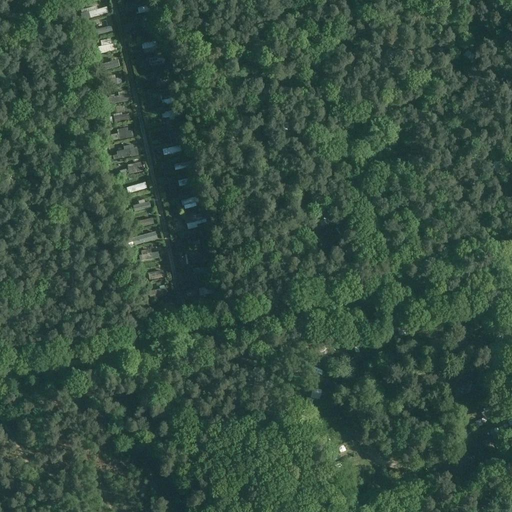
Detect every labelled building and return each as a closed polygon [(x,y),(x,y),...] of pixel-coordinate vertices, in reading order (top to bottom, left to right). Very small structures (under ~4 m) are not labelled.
[(97,37),(114,30),(105,8),(98,10),(96,5),(85,9),(97,37)] [(152,13),(151,5),(137,7),(138,15),(152,13)] [(141,30),(151,28),(150,20),(140,22),(141,30)] [(115,43),(112,44),(110,38),(97,42),(100,54),(117,50),(115,43)] [(163,57),(150,58),(150,66),(164,65),(163,57)] [(121,78),(108,79),(109,87),(122,86),(121,78)] [(171,92),(159,96),(165,112),(177,107),(171,92)] [(127,93),(109,95),(111,103),(128,101),(127,93)] [(164,119),(179,115),(177,109),(162,113),(164,119)] [(170,141),(185,137),(182,126),(167,130),(170,141)] [(161,145),(163,155),(181,153),(180,140),(171,141),(171,144),(161,145)] [(117,151),(117,158),(139,156),(138,146),(124,146),(124,151),(117,151)] [(129,174),(143,171),(141,162),(127,165),(129,174)] [(193,162),(174,164),(175,170),(193,168),(193,162)] [(128,194),(148,188),(146,182),(126,187),(128,194)] [(181,201),(184,210),(201,205),(198,196),(181,201)] [(185,218),(187,225),(200,223),(199,215),(185,218)] [(137,221),(138,228),(154,225),(153,217),(137,221)] [(141,242),(158,240),(157,232),(140,234),(141,242)] [(151,250),(142,250),(143,260),(160,259),(159,252),(151,253),(151,250)] [(204,252),(185,253),(186,266),(193,266),(194,276),(205,275),(204,252)] [(198,289),(200,297),(215,293),(213,285),(198,289)] [(471,384),(453,391),(456,399),(475,392),(471,384)]
